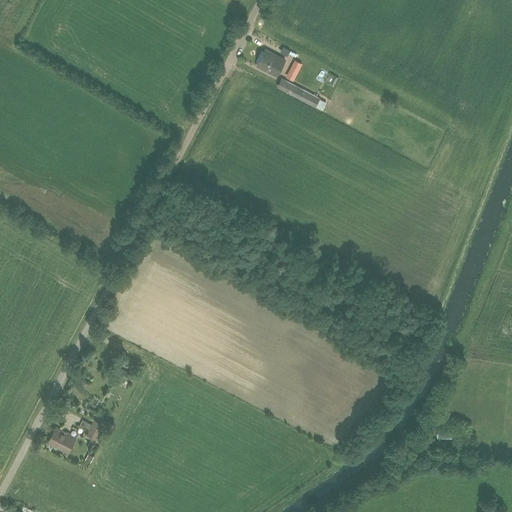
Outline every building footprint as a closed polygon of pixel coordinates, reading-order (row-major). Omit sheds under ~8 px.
[(276,76),(285,60),(265,49),(257,65),(276,76)] [(302,64),(295,60),(286,77),(293,81),(302,64)] [(315,106),(319,98),(282,78),(278,87),(315,106)] [(130,382),(134,374),(123,368),(119,376),(130,382)] [(97,440),(104,425),(94,419),(86,434),(97,440)] [(76,437),(56,427),(52,434),(51,434),(48,440),(49,440),(48,443),(68,453),(76,437)]
